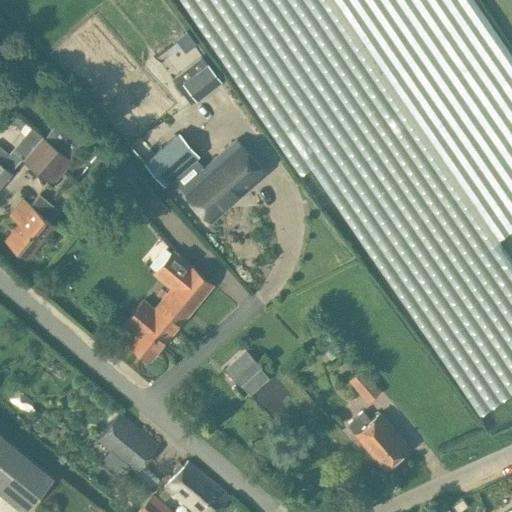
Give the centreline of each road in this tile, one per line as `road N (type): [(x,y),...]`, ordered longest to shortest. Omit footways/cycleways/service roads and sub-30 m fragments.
road 1 (unclassified): [(272,511),(0,279)]
road 2 (residential): [(374,511),(511,453)]
